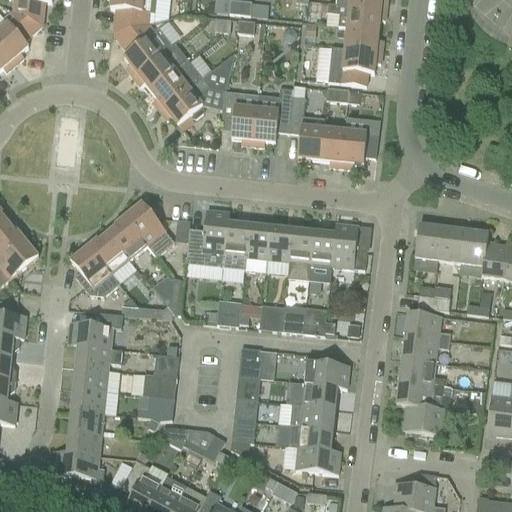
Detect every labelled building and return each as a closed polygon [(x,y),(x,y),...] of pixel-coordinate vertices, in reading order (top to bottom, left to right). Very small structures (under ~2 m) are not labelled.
[(8,0),(8,3),(14,3),(12,15),(42,30),(44,7),(51,8),(52,0),(8,0)] [(156,0),(105,0),(106,3),(111,4),(110,14),(116,15),(114,37),(149,28),(150,18),(155,18),(156,0)] [(296,0),(296,7),(308,8),(308,0),(296,0)] [(381,3),(381,0),(337,0),(336,9),(349,11),(386,15),(387,3),(381,3)] [(250,21),(251,9),(252,7),(231,5),(229,18),(250,21)] [(266,22),(267,10),(251,9),(250,21),(266,22)] [(384,26),(386,15),(349,11),(336,9),(329,9),(328,17),(340,19),(338,32),(347,33),(347,32),(378,36),(379,26),(384,26)] [(28,52),(24,47),(42,30),(12,15),(4,23),(10,30),(0,38),(0,52),(15,70),(24,63),(20,59),(28,52)] [(221,37),(222,24),(215,24),(214,36),(221,37)] [(231,25),(222,24),(221,37),(230,38),(231,25)] [(255,27),(239,26),(238,38),(254,39),(255,27)] [(162,60),(173,51),(159,34),(156,37),(149,29),(149,28),(114,37),(114,39),(128,58),(123,62),(130,70),(126,74),(133,82),(162,60)] [(314,42),(315,28),(307,28),(306,41),(314,42)] [(377,46),(378,36),(347,32),(347,33),(344,54),(381,58),(382,46),(377,46)] [(150,96),(189,66),(175,49),(173,51),(162,60),(133,82),(140,92),(144,89),(150,96)] [(0,75),(2,74),(6,78),(15,70),(0,52),(0,75)] [(380,69),(381,58),(344,54),(331,52),(327,88),(366,92),(367,79),(374,79),(375,69),(380,69)] [(202,83),(159,117),(167,126),(171,123),(177,131),(190,121),(192,123),(195,124),(203,118),(203,115),(201,112),(202,111),(195,103),(209,92),(211,95),(224,97),(234,59),(202,83)] [(159,117),(202,83),(189,66),(150,96),(156,104),(152,108),(159,117)] [(347,108),(348,97),(348,95),(328,93),(326,106),(347,108)] [(287,139),(291,95),(281,94),(280,103),(257,100),(256,114),(252,151),(264,152),(264,147),(275,148),(276,137),(287,139)] [(252,151),(257,100),(224,97),(220,132),(232,133),(231,144),(241,145),(241,150),(252,151)] [(347,108),(359,110),(360,98),(348,97),(347,108)] [(323,134),(324,124),(302,122),(304,104),(291,102),(287,139),(300,140),(297,169),(309,170),(310,165),(319,166),(323,134)] [(344,136),(340,173),(352,174),(352,169),(363,170),(364,163),(375,164),(379,127),(366,125),(365,139),(344,136)] [(340,173),(344,136),(323,134),(319,166),(329,167),(329,172),(340,173)] [(165,236),(141,207),(123,222),(147,251),(146,251),(156,263),(174,248),(165,236)] [(222,273),(227,228),(228,228),(229,218),(206,216),(204,236),(188,234),(185,269),(222,273)] [(147,251),(123,222),(114,229),(115,231),(107,238),(129,265),(146,251),(147,251)] [(0,261),(23,243),(20,239),(18,241),(14,235),(7,227),(0,232),(0,261)] [(248,230),(228,228),(227,228),(222,273),(244,275),(248,230)] [(355,255),(358,232),(335,229),(334,239),(335,240),(331,272),(364,276),(366,257),(355,255)] [(270,233),(248,230),(244,275),(265,277),(267,265),(270,233)] [(438,266),(442,233),(418,230),(414,263),(438,266)] [(288,268),(291,235),(270,233),(267,265),(288,268)] [(460,269),(465,236),(442,233),(438,266),(460,269)] [(309,270),(313,237),(291,235),(288,268),(309,270)] [(488,239),(465,236),(460,269),(482,272),(484,272),(487,249),(488,239)] [(310,270),(308,285),(329,288),(331,272),(335,240),(334,239),(313,237),(310,270)] [(129,265),(107,238),(98,245),(97,243),(88,250),(111,280),(112,279),(129,265)] [(38,261),(23,243),(0,261),(0,291),(9,285),(38,261)] [(503,284),(510,252),(487,249),(484,272),(482,272),(481,282),(503,284)] [(111,280),(88,250),(69,265),(79,278),(74,282),(89,300),(104,301),(119,289),(112,279),(111,280)] [(511,287),(511,252),(510,252),(503,284),(511,287)] [(181,297),(182,285),(173,284),(172,296),(181,297)] [(180,310),(181,297),(172,296),(171,309),(167,312),(172,318),(172,319),(178,320),(180,310)] [(440,316),(442,303),(433,302),(419,300),(418,300),(416,313),(440,316)] [(149,322),(150,314),(140,312),(131,303),(122,311),(122,319),(149,322)] [(448,317),(450,304),(442,303),(440,316),(448,317)] [(0,341),(14,343),(13,344),(19,344),(23,345),(26,322),(6,320),(8,308),(0,306),(0,341)] [(217,327),(217,331),(238,333),(238,329),(239,321),(240,310),(219,307),(218,318),(217,327)] [(282,325),(283,313),(262,311),(259,335),(281,337),(282,325)] [(477,321),(478,312),(467,311),(466,319),(477,321)] [(171,325),(172,319),(172,318),(167,312),(163,315),(150,314),(149,322),(162,324),(171,325)] [(488,322),(489,313),(478,312),(477,321),(488,322)] [(303,327),(302,339),(324,342),(324,338),(325,330),(316,329),(318,315),(305,314),(303,327)] [(511,325),(511,316),(503,315),(502,324),(511,325)] [(217,327),(218,318),(208,317),(207,326),(217,327)] [(70,328),(67,351),(77,352),(77,351),(110,355),(110,354),(112,334),(121,335),(122,322),(92,318),(91,330),(70,328)] [(439,337),(440,322),(408,318),(405,341),(438,345),(449,347),(450,339),(439,337)] [(248,330),(249,321),(239,321),(238,329),(248,330)] [(303,327),(282,325),(281,337),(302,339),(303,327)] [(325,330),(324,338),(334,339),(334,331),(325,330)] [(18,353),(19,344),(13,344),(14,343),(0,341),(0,363),(11,364),(12,356),(14,357),(18,353)] [(448,355),(449,347),(405,341),(402,364),(435,368),(436,353),(448,355)] [(121,369),(122,355),(110,354),(110,355),(77,351),(77,352),(75,373),(108,376),(109,368),(121,369)] [(175,362),(176,352),(168,351),(167,361),(175,362)] [(259,365),(260,355),(241,353),(238,382),(260,385),(262,365),(259,365)] [(178,362),(158,360),(156,360),(154,381),(145,380),(176,383),(178,362)] [(10,372),(11,364),(0,363),(0,384),(15,386),(16,376),(13,372),(10,372)] [(433,383),(435,368),(402,364),(399,387),(443,393),(444,384),(433,383)] [(349,371),(306,367),(304,389),(337,392),(336,393),(347,394),(349,371)] [(106,398),(108,376),(75,373),(73,394),(106,398)] [(174,405),(176,383),(145,380),(142,401),(150,402),(174,405)] [(258,406),(260,385),(238,382),(236,403),(258,406)] [(14,396),(15,386),(0,384),(0,406),(7,407),(7,399),(10,399),(14,396)] [(440,416),(441,414),(442,400),(443,393),(399,387),(396,410),(406,411),(440,416)] [(334,414),(336,393),(337,392),(304,389),(302,410),(334,414)] [(511,443),(511,435),(511,391),(509,403),(491,401),(486,440),(511,443)] [(103,419),(106,398),(73,394),(71,416),(103,419)] [(482,420),(485,398),(471,396),(469,418),(482,420)] [(172,426),(174,405),(150,402),(148,415),(139,414),(138,422),(151,424),(159,428),(160,427),(172,426)] [(256,427),(258,406),(236,403),(233,425),(256,427)] [(0,428),(14,430),(17,408),(7,407),(0,406),(0,428)] [(332,435),(334,414),(302,410),(292,409),(290,431),(332,435)] [(456,424),(457,416),(441,414),(440,416),(406,411),(403,436),(441,441),(444,423),(456,424)] [(101,440),(103,419),(71,416),(69,437),(101,440)] [(155,436),(159,428),(151,424),(147,432),(155,436)] [(253,449),(255,430),(256,427),(233,425),(231,446),(253,449)] [(330,456),(332,435),(290,431),(287,452),(297,453),(330,457),(330,456)] [(185,447),(186,435),(171,434),(163,433),(157,443),(180,456),(183,450),(185,447)] [(192,449),(190,454),(202,460),(203,458),(206,453),(213,440),(208,437),(194,436),(192,449)] [(99,462),(101,440),(69,437),(66,458),(99,462)] [(253,449),(231,446),(230,456),(247,464),(249,449),(253,449)] [(340,457),(330,456),(330,457),(297,453),(295,476),(338,480),(340,457)] [(98,474),(99,464),(99,462),(66,458),(56,457),(54,480),(91,484),(90,491),(83,503),(100,511),(111,511),(121,494),(103,485),(104,475),(98,474)] [(143,470),(148,462),(140,457),(136,466),(143,470)] [(223,469),(227,461),(219,457),(215,464),(223,469)] [(231,473),(235,465),(227,461),(223,469),(231,473)] [(150,511),(162,491),(145,482),(150,473),(143,470),(136,466),(121,493),(133,499),(125,511),(150,511)] [(435,493),(433,493),(435,481),(419,479),(417,491),(396,488),(393,511),(435,511),(432,511),(435,493)] [(174,511),(186,491),(167,481),(162,491),(150,511),(174,511)] [(273,495),(277,488),(269,483),(265,491),(273,495)] [(274,496),(272,499),(291,508),(296,498),(277,488),(273,495),(274,496)] [(200,511),(206,502),(186,491),(174,511),(200,511)] [(223,511),(217,509),(221,501),(210,495),(206,502),(200,511),(223,511)] [(316,508),(317,499),(307,498),(306,507),(316,508)] [(325,509),(326,500),(317,499),(316,508),(325,509)]
